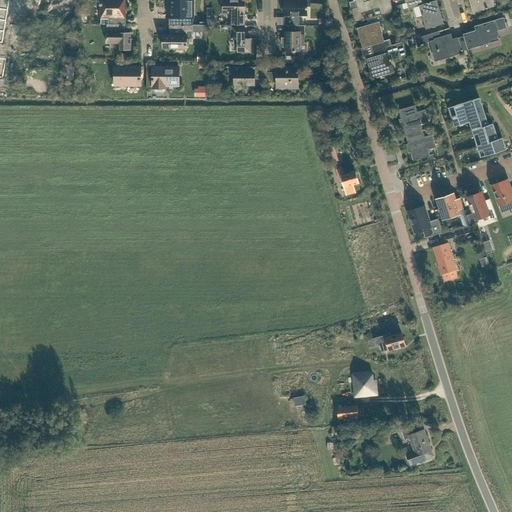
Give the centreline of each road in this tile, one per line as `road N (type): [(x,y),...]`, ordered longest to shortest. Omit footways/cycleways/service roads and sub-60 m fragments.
road 1 (unclassified): [(493,511),(392,200)]
road 2 (unclassified): [(392,200),(332,0)]
road 3 (residential): [(392,200),(511,162)]
